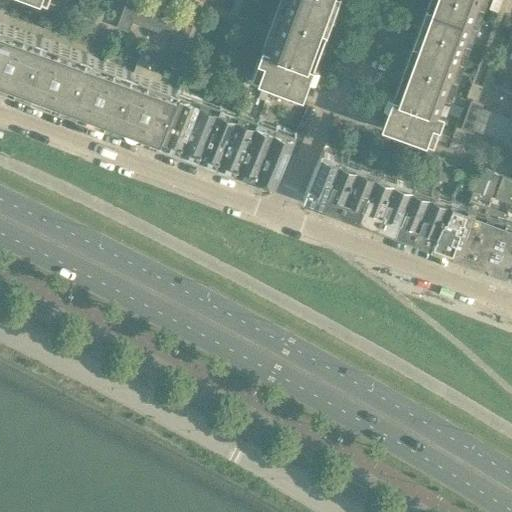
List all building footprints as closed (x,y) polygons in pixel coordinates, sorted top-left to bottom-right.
[(182,50),(192,22),(133,0),(125,0),(116,26),(128,30),(132,21),(174,36),(170,46),(182,50)] [(334,9),(308,0),(286,0),(276,28),(321,45),(334,9)] [(337,0),(308,0),(334,9),(337,0)] [(477,0),(426,0),(426,3),(471,19),(477,0)] [(471,19),(426,3),(412,39),(457,55),(471,19)] [(0,83),(22,92),(42,37),(0,21),(0,83)] [(321,45),(276,28),(269,26),(251,75),(303,94),(309,76),(314,78),(315,76),(319,65),(314,64),(321,45)] [(87,54),(42,37),(22,92),(67,108),(87,54)] [(457,55),(412,39),(399,74),(444,91),(445,90),(457,55)] [(133,71),(87,54),(67,108),(113,125),(133,71)] [(178,87),(133,71),(113,125),(158,142),(178,87)] [(444,91),(399,74),(393,93),(388,91),(387,92),(383,103),(388,105),(381,123),(433,142),(451,93),(445,90),(444,91)] [(261,88),(258,97),(264,99),(267,91),(261,88)] [(182,91),(161,143),(180,150),(202,98),(182,91)] [(202,98),(180,150),(198,157),(220,104),(202,98)] [(500,142),(511,147),(511,146),(511,114),(510,114),(509,118),(481,108),(483,104),(471,100),(460,128),(472,132),(474,129),(501,139),(500,142)] [(220,104),(198,157),(217,164),(239,111),(220,104)] [(239,111),(217,164),(236,170),(257,118),(239,111)] [(257,118),(236,170),(255,177),(276,125),(257,118)] [(276,125),(255,177),(274,184),(295,132),(276,125)] [(396,141),(372,131),(367,142),(386,148),(388,143),(395,145),(396,141)] [(303,195),(321,202),(322,202),(340,154),(323,148),(303,195)] [(340,154),(322,202),(340,209),(357,167),(359,161),(340,154)] [(357,167),(340,209),(358,215),(376,168),(359,161),(357,167)] [(470,257),(484,215),(488,205),(477,200),(480,194),(485,195),(493,171),(481,167),(470,198),(469,197),(467,202),(450,249),(470,257)] [(376,168),(358,215),(376,222),(392,180),(394,175),(376,168)] [(392,180),(376,222),(394,229),(412,182),(394,175),(392,180)] [(412,182),(394,229),(412,235),(430,188),(412,182)] [(430,188),(412,235),(431,242),(448,201),(450,196),(430,188)] [(450,249),(467,202),(450,196),(448,201),(431,242),(450,249)] [(488,264),(504,217),(506,212),(488,205),(484,215),(470,257),(488,264)] [(509,266),(511,258),(511,219),(504,217),(488,264),(507,271),(509,266)]
